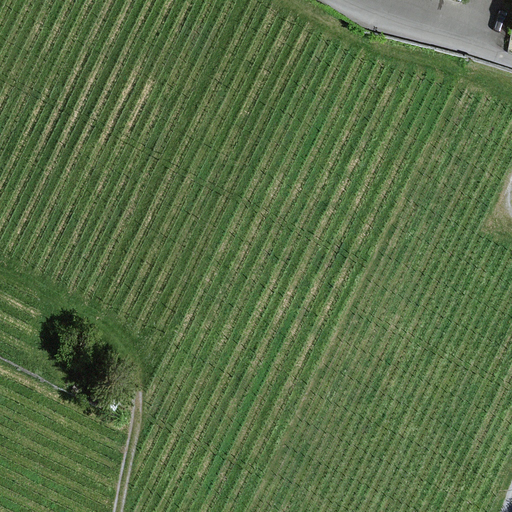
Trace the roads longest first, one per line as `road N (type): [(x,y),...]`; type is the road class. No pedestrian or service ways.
road 1 (residential): [(511,60),(339,0)]
road 2 (track): [(117,511),(137,393)]
